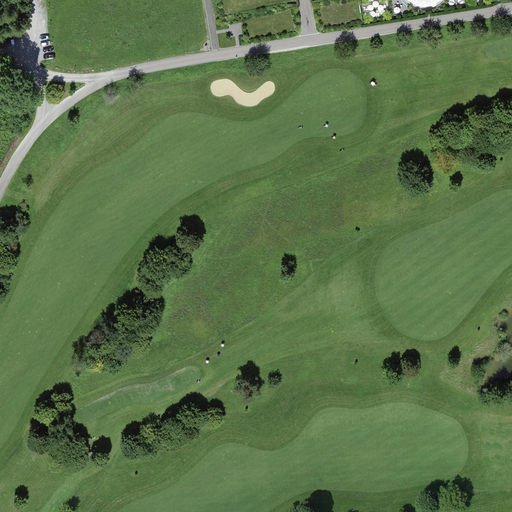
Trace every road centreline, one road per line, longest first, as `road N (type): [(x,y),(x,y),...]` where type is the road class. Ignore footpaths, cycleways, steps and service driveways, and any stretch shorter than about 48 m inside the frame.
road 1 (unclassified): [(0,192),(46,120),(124,73),(511,9)]
road 2 (track): [(30,0),(46,120)]
